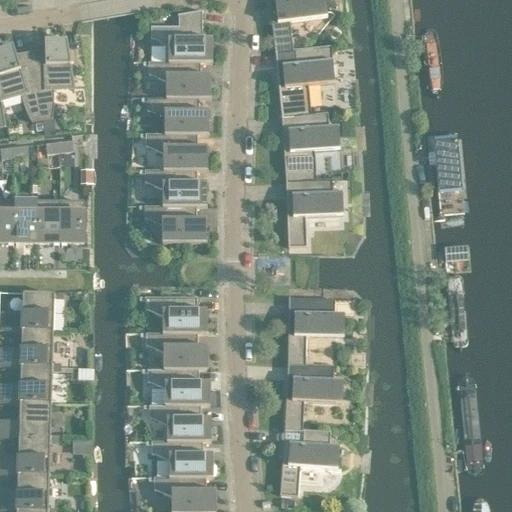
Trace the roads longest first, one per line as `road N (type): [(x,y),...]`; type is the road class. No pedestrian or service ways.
road 1 (unclassified): [(444,511),(395,0)]
road 2 (residential): [(243,0),(234,212),(247,511)]
road 3 (residential): [(155,0),(0,26)]
